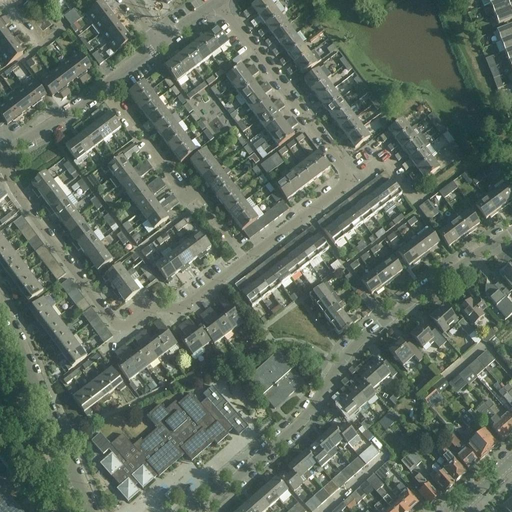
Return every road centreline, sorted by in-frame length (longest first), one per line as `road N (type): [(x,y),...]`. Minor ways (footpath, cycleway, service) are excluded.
road 1 (residential): [(199,511),(300,423),(343,357),(398,304),(511,230)]
road 2 (residential): [(0,160),(114,325),(125,327),(151,309),(181,308),(245,261)]
road 3 (residential): [(245,261),(103,87)]
road 4 (residential): [(350,181),(215,3)]
road 5 (unclassified): [(88,511),(0,314)]
road 6 (residential): [(245,261),(350,181)]
road 7 (residential): [(0,154),(103,87)]
